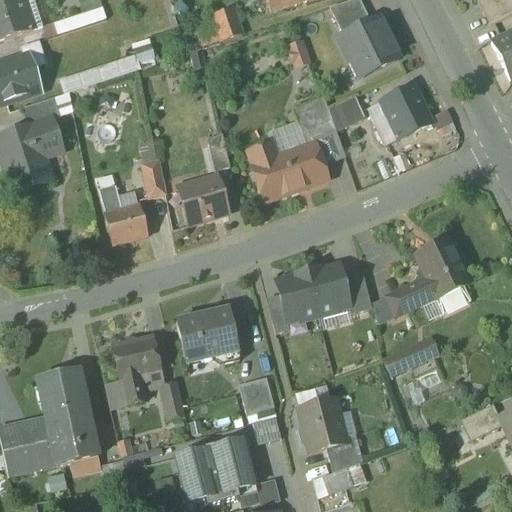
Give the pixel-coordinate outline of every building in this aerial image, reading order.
[(0,0),(0,46),(40,34),(29,0),(0,0)] [(318,0),(271,0),(275,12),(318,0)] [(385,21),(375,25),(363,5),(333,14),(347,38),(341,41),(361,85),(405,66),(385,21)] [(511,92),(511,39),(489,51),(510,93),(511,92)] [(26,53),(0,61),(0,108),(40,95),(26,53)] [(435,131),(417,93),(383,109),(401,147),(435,131)] [(338,140),(326,104),(297,114),(308,150),(338,140)] [(60,125),(0,142),(0,155),(14,202),(57,189),(49,164),(70,157),(60,125)] [(224,141),(211,144),(219,176),(232,173),(224,141)] [(266,207),(330,186),(319,151),(281,163),(276,147),(250,155),(266,207)] [(170,199),(162,165),(142,170),(150,204),(170,199)] [(219,182),(180,193),(192,234),(231,223),(219,182)] [(152,243),(142,207),(126,211),(120,192),(102,198),(118,253),(152,243)] [(479,291),(457,242),(415,261),(425,283),(387,300),(400,327),(479,291)] [(352,314),(355,326),(373,321),(363,282),(346,286),(343,275),(310,284),(320,322),(352,314)] [(280,291),(283,303),(269,307),(278,340),(293,336),(292,330),(320,322),(310,284),(280,291)] [(234,315),(179,328),(188,367),(244,353),(234,315)] [(150,406),(141,375),(166,368),(159,342),(113,356),(121,381),(130,412),(150,406)] [(441,364),(433,345),(388,364),(396,383),(441,364)] [(49,425),(2,435),(12,481),(107,461),(88,375),(40,385),(49,425)] [(270,384),(243,392),(251,421),(278,414),(270,384)] [(171,427),(187,422),(178,389),(162,393),(171,427)] [(344,402),(300,414),(312,459),(328,454),(356,447),(354,438),(344,402)] [(511,434),(504,420),(498,409),(462,426),(474,452),(511,434)] [(356,447),(328,454),(333,478),(367,467),(359,437),(354,438),(356,447)] [(243,444),(214,451),(214,449),(201,453),(202,454),(174,462),(186,507),(204,502),(206,510),(235,503),(238,502),(236,494),(254,489),(243,444)]
